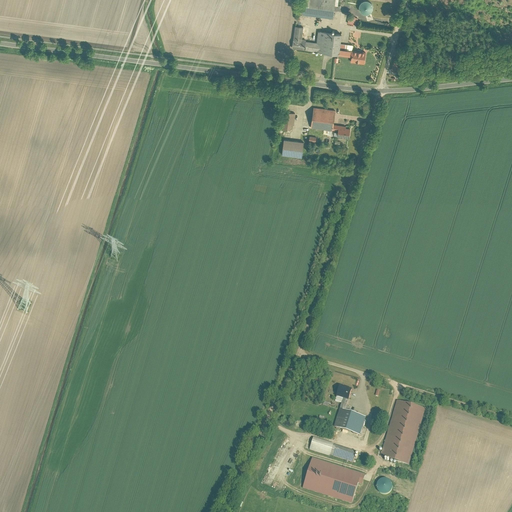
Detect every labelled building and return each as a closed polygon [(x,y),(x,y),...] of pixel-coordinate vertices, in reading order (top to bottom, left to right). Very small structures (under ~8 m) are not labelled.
[(304,0),(302,13),(334,17),(336,0),(304,0)] [(371,13),(371,1),(358,1),(358,12),(371,13)] [(350,14),(348,24),(355,25),(356,15),(350,14)] [(305,26),(296,25),(293,47),(352,56),(351,61),(365,63),(367,51),(354,49),(354,44),(342,42),(343,33),(319,30),(318,42),(303,40),(305,26)] [(401,60),(395,58),(391,71),(398,73),(401,60)] [(315,106),(312,127),(338,130),(337,135),(350,137),(351,128),(347,127),(347,125),(334,123),(336,109),(315,106)] [(284,111),(282,128),(291,129),(291,124),(295,124),(296,112),(284,111)] [(304,141),(284,138),(282,154),(302,157),(304,141)] [(351,391),(339,388),(336,398),(349,401),(351,391)] [(426,410),(397,401),(380,458),(409,466),(426,410)] [(340,409),(333,428),(360,437),(367,418),(345,411),(340,409)] [(310,451),(353,464),(355,457),(352,456),(354,451),(314,439),(310,451)] [(364,480),(365,475),(312,459),(303,489),(352,504),(360,479),(364,480)] [(391,483),(390,481),(388,480),(385,479),(383,479),(380,480),(378,482),(377,485),(377,487),(378,490),(379,492),(381,494),(383,494),(386,494),(388,494),(390,492),(392,490),(392,488),(392,485),(391,483)]
